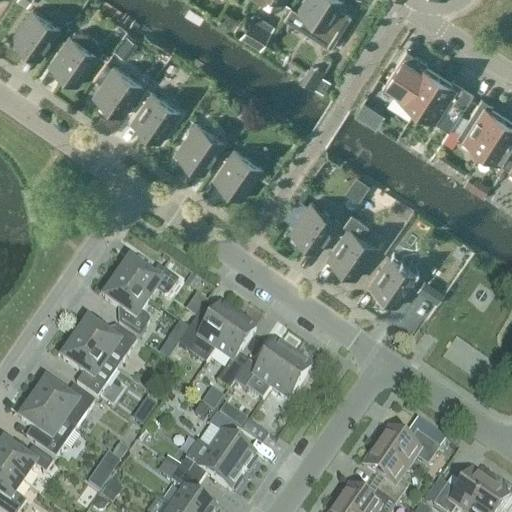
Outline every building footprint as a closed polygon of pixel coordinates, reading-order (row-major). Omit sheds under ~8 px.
[(290,8),(283,19),(305,33),(330,49),(337,38),(352,16),(339,8),(344,2),(341,0),(304,0),(297,12),(290,8)] [(10,40),(38,60),(60,29),(32,10),(10,40)] [(230,30),(235,22),(224,15),(217,26),(225,31),(230,30)] [(238,36),(258,49),(266,35),(246,22),(238,36)] [(98,55),(97,55),(101,50),(100,43),(81,30),(74,32),(70,36),(48,67),(76,86),(98,55)] [(415,110),(437,76),(424,68),(427,64),(406,50),(382,88),(415,110)] [(161,66),(151,59),(144,68),(154,75),(161,66)] [(310,62),(299,79),(313,88),(324,71),(310,62)] [(102,84),(111,71),(103,65),(94,78),(102,84)] [(93,97),(121,117),(142,86),(114,66),(93,97)] [(157,76),(150,87),(159,93),(166,83),(157,76)] [(449,131),(473,94),(452,80),(450,84),(437,76),(415,110),(449,131)] [(158,143),(180,112),(152,93),(130,124),(145,134),(145,139),(152,143),(157,142),(158,143)] [(481,152),(503,118),(490,110),(492,106),(481,99),(457,136),(481,152)] [(360,104),(354,114),(363,120),(370,110),(361,105),(360,104)] [(504,167),(511,155),(511,124),(503,118),(481,152),(504,167)] [(203,174),(224,143),(196,123),(175,154),(203,174)] [(234,124),(226,135),(234,140),(241,129),(234,124)] [(241,200),(262,169),(234,149),(213,180),(241,200)] [(339,194),(352,204),(365,189),(352,178),(339,194)] [(482,197),(489,187),(475,178),(469,189),(482,197)] [(302,242),(317,253),(338,222),(311,202),(289,233),(291,234),(291,239),(298,244),(302,242)] [(348,229),(327,259),(342,270),(342,274),(349,279),(353,277),(355,279),(376,248),(361,237),(368,226),(351,214),(343,226),(348,229)] [(165,257),(160,263),(167,267),(171,261),(165,257)] [(389,257),(368,288),(396,307),(417,276),(389,257)] [(151,278),(130,264),(129,265),(126,263),(117,275),(120,277),(117,282),(148,304),(155,293),(164,298),(168,298),(179,283),(157,268),(151,278)] [(140,315),(148,304),(117,282),(113,287),(110,285),(102,298),(105,300),(104,301),(125,316),(118,325),(139,340),(146,329),(150,324),(149,320),(140,315)] [(434,286),(427,296),(437,303),(444,292),(434,286)] [(194,318),(203,304),(193,299),(185,312),(194,318)] [(193,326),(178,347),(189,354),(198,341),(215,353),(238,320),(234,317),(236,314),(223,306),(221,309),(220,308),(203,333),(193,326)] [(238,357),(255,332),(254,332),(256,329),(244,320),(242,323),(238,320),(215,353),(230,364),(217,383),(229,392),(234,385),(248,364),(238,357)] [(109,339),(88,324),(87,325),(84,323),(76,336),(78,338),(75,343),(117,372),(137,343),(116,329),(109,339)] [(97,400),(117,372),(75,343),(72,348),(69,346),(60,359),(63,361),(62,362),(83,376),(76,386),(97,400)] [(177,349),(167,343),(158,356),(167,362),(177,349)] [(248,364),(234,385),(244,392),(245,391),(262,403),(270,391),(293,358),(289,355),(291,353),(278,344),(276,347),(275,346),(258,371),(248,364)] [(288,404),(311,371),(309,370),(311,367),(299,358),(297,361),(293,358),(270,391),(288,404)] [(37,399),(33,403),(64,425),(75,432),(86,416),(87,415),(95,404),(74,389),(67,399),(63,397),(46,385),(45,386),(42,384),(34,397),(37,399)] [(147,402),(134,422),(143,428),(157,409),(147,402)] [(64,425),(33,403),(30,408),(27,406),(18,419),(21,421),(20,422),(41,437),(34,446),(55,461),(75,432),(64,425)] [(209,413),(200,407),(194,416),(203,422),(209,413)] [(239,416),(232,426),(240,432),(247,422),(239,416)] [(254,459),(255,458),(230,441),(237,431),(216,417),(208,427),(221,436),(210,453),(243,476),(245,472),(248,474),(257,461),(254,459)] [(262,448),(269,438),(247,424),(241,434),(262,448)] [(427,468),(439,451),(416,435),(409,445),(388,430),(375,449),(407,471),(415,460),(427,468)] [(25,460),(4,445),(4,446),(1,444),(0,445),(0,470),(22,485),(35,468),(45,475),(53,464),(32,450),(25,460)] [(178,472),(199,486),(206,476),(230,494),(231,492),(234,494),(243,482),(240,480),(243,476),(210,453),(210,452),(199,444),(187,462),(185,461),(181,468),(178,471),(178,472)] [(120,446),(113,456),(121,461),(128,452),(120,446)] [(399,483),(407,471),(375,449),(362,468),(383,483),(376,493),(396,506),(408,489),(399,483)] [(167,459),(165,462),(178,471),(181,468),(167,459)] [(178,472),(178,471),(165,462),(157,473),(171,482),(170,483),(183,492),(172,508),(176,511),(214,511),(192,496),(199,486),(178,472)] [(15,496),(22,485),(0,470),(0,511),(19,511),(26,503),(15,496)] [(110,479),(99,471),(88,486),(100,494),(110,479)] [(460,511),(471,511),(490,485),(471,472),(457,493),(447,487),(433,506),(441,511),(454,511),(456,509),(460,511)] [(439,499),(447,487),(437,480),(429,492),(439,499)] [(99,496),(110,504),(120,490),(109,482),(99,496)] [(490,485),(471,511),(499,511),(509,498),(490,485)] [(392,511),(396,506),(376,493),(370,502),(349,488),(335,507),(342,511),(392,511)] [(109,506),(98,498),(91,508),(97,511),(101,511),(104,511),(109,506)]
